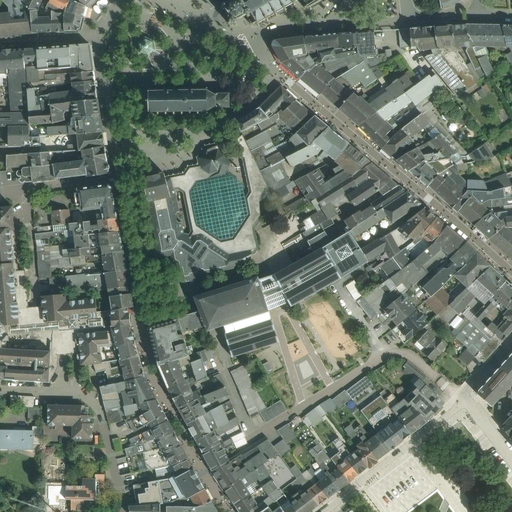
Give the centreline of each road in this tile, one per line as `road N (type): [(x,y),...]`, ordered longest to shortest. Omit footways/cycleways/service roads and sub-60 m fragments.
road 1 (residential): [(116,179),(152,380),(228,511)]
road 2 (residential): [(388,355),(254,438),(209,331)]
road 3 (residential): [(124,511),(89,399),(0,389)]
road 4 (residential): [(462,401),(321,511)]
road 5 (residential): [(93,35),(116,179)]
